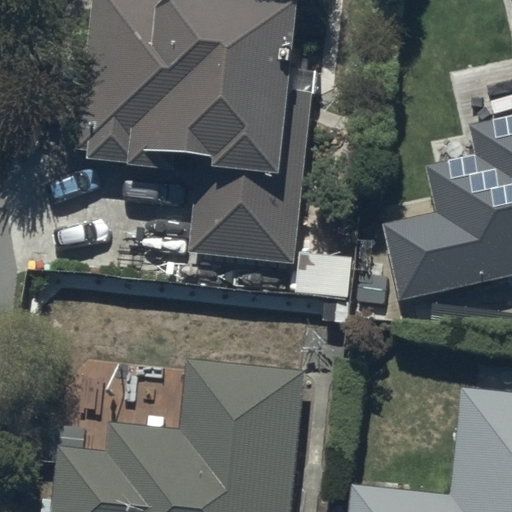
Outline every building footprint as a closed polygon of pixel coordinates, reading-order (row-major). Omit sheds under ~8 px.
[(193,3),(162,0),(98,0),(83,162),(94,163),(93,172),(136,176),(136,180),(201,186),(194,262),(301,272),(307,204),(291,202),(308,27),(192,16),(193,3)] [(511,139),(472,149),(479,176),(429,188),(440,234),(394,245),(412,321),(511,296),(511,139)] [(357,266),(304,261),(300,306),(326,308),(324,329),(351,332),(357,266)] [(296,511),(308,385),(189,374),(185,443),(111,435),(109,463),(61,458),(56,511),(296,511)] [(455,506),(355,498),(353,511),(511,511),(511,404),(464,401),(455,506)]
